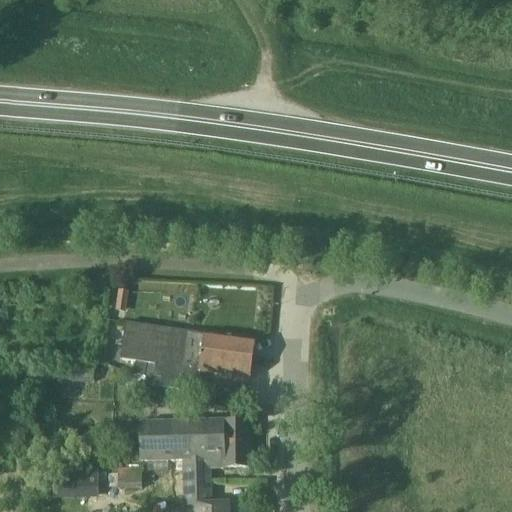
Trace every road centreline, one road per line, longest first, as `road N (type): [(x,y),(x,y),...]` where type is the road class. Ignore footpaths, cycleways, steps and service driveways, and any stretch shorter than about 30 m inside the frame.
road 1 (trunk): [(0,102),(219,123),(511,172)]
road 2 (unclassified): [(295,511),(291,343),(310,298),(342,282),(511,317)]
road 3 (motorway): [(127,69),(200,87),(511,69)]
road 4 (motorway): [(127,69),(511,31)]
road 5 (motorway): [(315,0),(0,31)]
road 6 (motorway): [(0,83),(127,69)]
